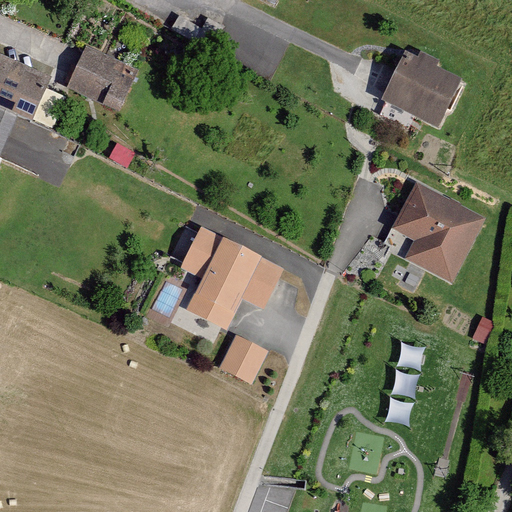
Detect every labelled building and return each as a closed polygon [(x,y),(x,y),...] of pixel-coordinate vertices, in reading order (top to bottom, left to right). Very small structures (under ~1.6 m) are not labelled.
[(201,31),(179,17),(171,30),(207,52),(221,28),(208,20),(201,31)] [(137,71),(86,48),(67,89),(119,112),(137,71)] [(441,130),(462,87),(402,57),(381,101),(441,130)] [(0,58),(0,105),(17,113),(34,120),(46,91),(51,80),(0,58)] [(46,91),(34,120),(54,128),(66,100),(46,91)] [(0,153),(17,113),(0,105),(0,153)] [(481,225),(412,189),(390,232),(415,245),(405,262),(449,286),(481,225)] [(291,277),(210,234),(188,275),(211,287),(195,316),(232,336),(250,303),(271,314),(291,277)] [(402,343),(400,364),(424,367),(426,346),(402,343)] [(263,357),(237,345),(224,374),(251,385),(263,357)] [(395,371),(390,421),(413,424),(419,374),(395,371)]
